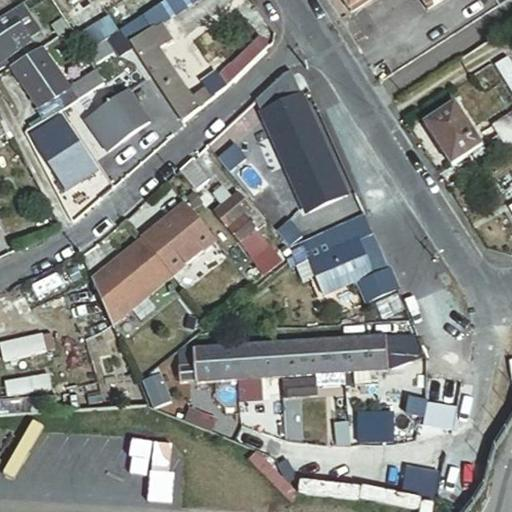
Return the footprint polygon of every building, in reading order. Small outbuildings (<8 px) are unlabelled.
[(214,78),(204,85),(206,89),(195,96),(161,46),(174,38),(165,26),(203,0),(171,0),(125,31),(151,70),(176,107),(187,123),(224,92),(214,78)] [(343,0),(351,13),(370,0),(343,0)] [(421,0),(428,10),(443,0),(493,0),(498,8),(510,0),(421,0)] [(46,33),(28,6),(0,23),(0,69),(2,70),(12,64),(9,60),(36,42),(35,40),(46,33)] [(125,31),(119,24),(116,19),(80,43),(88,56),(125,31)] [(62,38),(73,31),(66,20),(55,27),(62,38)] [(224,92),(277,34),(266,24),(214,78),(224,92)] [(45,49),(12,70),(40,109),(41,109),(74,88),(45,49)] [(313,212),(351,197),(300,69),(293,71),(266,97),(313,212)] [(176,107),(151,70),(135,80),(161,118),(176,107)] [(29,135),(67,111),(107,85),(99,72),(74,88),(41,109),(40,109),(20,119),(29,135)] [(111,108),(92,120),(103,136),(101,138),(111,152),(152,124),(131,95),(120,102),(115,95),(106,102),(111,108)] [(455,106),(425,126),(451,167),(472,154),(482,148),(455,106)] [(67,131),(76,125),(67,111),(29,135),(38,153),(41,153),(62,185),(71,180),(74,185),(86,178),(82,172),(92,165),(71,132),(68,134),(67,131)] [(511,113),(492,126),(499,137),(508,150),(511,148),(511,147),(511,113)] [(480,133),(488,144),(499,137),(492,126),(480,133)] [(472,154),(481,167),(490,161),(482,148),(472,154)] [(196,161),(184,172),(202,191),(213,180),(196,161)] [(227,206),(219,212),(267,272),(282,260),(259,231),(266,226),(241,195),(241,194),(236,198),(228,187),(218,195),(227,206)] [(188,206),(145,242),(175,279),(218,243),(188,206)] [(368,219),(329,235),(308,251),(313,261),(321,280),(327,296),(361,281),(371,304),(400,291),(399,290),(390,270),(387,271),(379,253),(370,257),(364,243),(376,238),(368,219)] [(175,279),(145,242),(96,283),(116,328),(175,279)] [(307,286),(321,280),(313,261),(300,267),(307,286)] [(407,338),(391,339),(393,367),(409,366),(407,338)] [(355,388),(354,377),(327,378),(328,389),(355,388)] [(414,419),(430,421),(432,406),(417,403),(414,419)]
